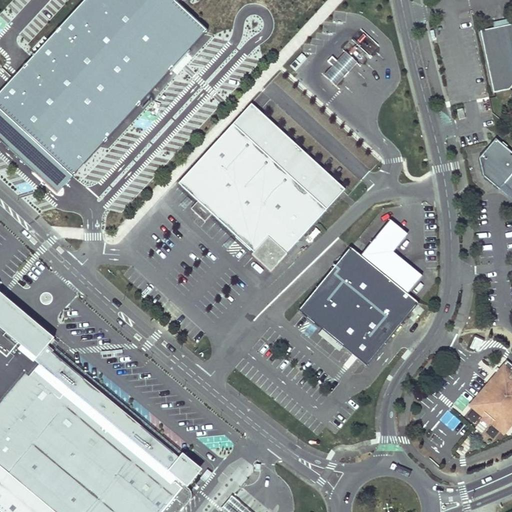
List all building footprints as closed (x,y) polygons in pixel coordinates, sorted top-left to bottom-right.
[(86,0),(0,93),(0,109),(74,177),(121,126),(125,122),(129,118),(146,99),(150,94),(154,90),(208,32),(176,3),(178,0),(86,0)] [(511,24),(481,31),(495,93),(511,89),(511,87),(511,24)] [(344,50),(324,76),(337,86),(357,61),(344,50)] [(158,94),(154,90),(150,94),(146,99),(150,102),(158,94)] [(346,191),(252,105),(179,185),(198,202),(192,210),(206,223),(212,215),(254,254),(252,256),(271,273),(279,266),(278,262),(280,262),(346,191)] [(460,120),(466,118),(464,109),(458,110),(460,120)] [(132,121),(129,118),(125,122),(121,126),(124,130),(132,121)] [(511,152),(492,136),(476,155),(480,174),(495,187),(499,183),(511,193),(511,152)] [(495,187),(511,200),(511,193),(499,183),(495,187)] [(425,274),(395,250),(410,232),(402,226),(392,219),(363,253),(352,245),(298,309),(323,329),(346,346),(369,364),(421,301),(410,292),(425,274)] [(1,298),(0,299),(0,327),(8,335),(14,327),(29,339),(38,329),(1,298)] [(14,327),(8,335),(0,327),(0,510),(2,511),(182,511),(196,497),(196,495),(195,494),(187,487),(199,473),(182,459),(180,461),(55,354),(56,353),(50,347),(56,340),(54,338),(52,340),(38,329),(29,339),(14,327)] [(317,336),(338,354),(346,346),(323,329),(317,336)] [(479,351),(483,338),(473,336),(470,348),(479,351)] [(501,363),(487,380),(489,383),(471,405),(484,415),(481,418),(479,420),(486,427),(489,424),(491,421),(503,432),(511,420),(511,371),(507,368),(501,363)] [(489,383),(487,380),(466,405),(481,418),(484,415),(471,405),(489,383)] [(452,430),(460,421),(448,410),(440,419),(452,430)] [(511,420),(503,432),(491,421),(489,424),(503,436),(511,425),(511,420)] [(244,511),(223,495),(215,505),(223,511),(244,511)]
